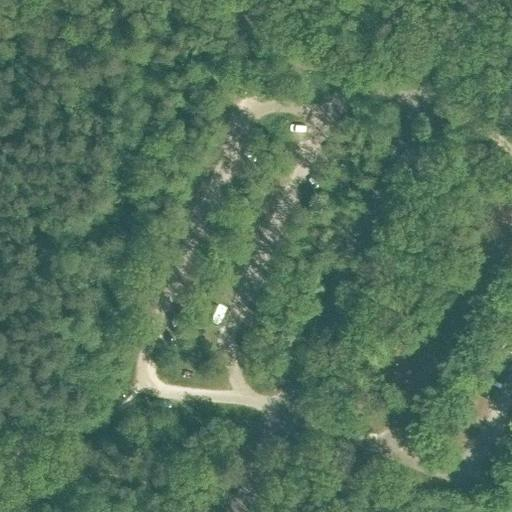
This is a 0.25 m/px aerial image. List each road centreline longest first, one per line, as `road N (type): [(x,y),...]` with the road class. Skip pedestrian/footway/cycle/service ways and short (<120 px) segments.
road 1 (tertiary): [(240,511),(474,0)]
road 2 (track): [(236,0),(270,42),(351,82)]
